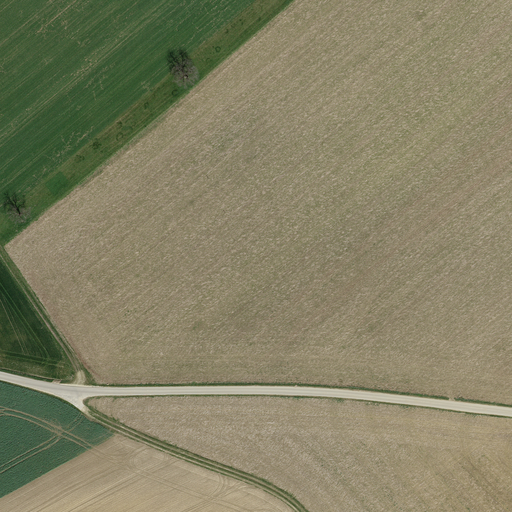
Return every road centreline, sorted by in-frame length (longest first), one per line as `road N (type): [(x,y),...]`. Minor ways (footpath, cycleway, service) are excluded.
road 1 (track): [(511,413),(350,395),(90,393),(0,377)]
road 2 (track): [(295,511),(279,494),(168,452),(51,389)]
road 3 (track): [(0,253),(78,371),(77,391)]
